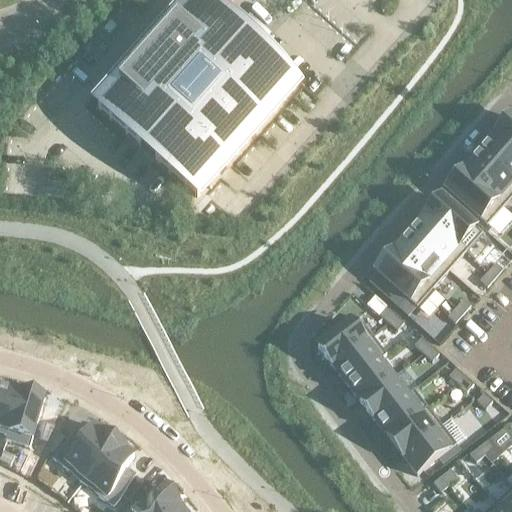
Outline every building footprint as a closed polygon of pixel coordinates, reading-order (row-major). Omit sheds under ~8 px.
[(197,0),(196,0),(98,110),(198,199),(296,88),(256,52),(253,55),(248,51),(256,43),(246,35),(239,43),(234,39),(237,36),(197,0)] [(96,47),(100,42),(95,38),(91,43),(96,47)] [(511,119),(495,138),(511,153),(511,119)] [(511,153),(495,138),(479,156),(511,185),(511,153)] [(511,200),(511,185),(479,156),(463,174),(504,210),(511,200)] [(504,210),(463,174),(446,193),(487,229),(504,210)] [(465,256),(482,237),(441,201),(424,220),(465,256)] [(465,256),(424,220),(409,238),(449,274),(465,256)] [(449,274),(409,238),(393,256),(433,292),(449,274)] [(433,292),(393,256),(376,275),(416,310),(433,292)] [(495,266),(487,275),(495,282),(503,273),(495,266)] [(495,282),(487,275),(479,284),(487,291),(495,282)] [(463,302),(456,311),(463,318),(471,309),(463,302)] [(386,311),(379,318),(388,326),(395,319),(386,311)] [(455,327),(463,318),(456,311),(448,320),(455,327)] [(404,327),(395,319),(388,326),(397,334),(404,327)] [(332,370),(372,339),(357,320),(338,335),(336,332),(327,339),(329,342),(318,351),(332,370)] [(346,388),(386,357),(372,339),(332,370),(346,388)] [(421,342),(414,349),(423,357),(430,350),(421,342)] [(439,358),(430,350),(423,357),(432,365),(439,358)] [(360,406),(392,381),(379,364),(386,358),(386,357),(346,388),(360,406)] [(455,372),(449,380),(458,388),(464,380),(455,372)] [(473,388),(464,380),(458,388),(467,396),(473,388)] [(374,424),(406,399),(392,381),(360,406),(374,424)] [(0,387),(0,436),(7,439),(6,444),(7,444),(23,394),(22,394),(0,388),(0,387)] [(23,394),(7,444),(30,451),(45,401),(23,394)] [(483,397),(477,405),(486,413),(492,405),(483,397)] [(388,442),(428,411),(427,410),(420,416),(406,399),(374,424),(388,442)] [(402,460),(442,429),(428,411),(388,442),(402,460)] [(72,436),(53,462),(83,485),(115,444),(104,435),(103,436),(94,429),(86,440),(83,444),(72,436)] [(417,479),(456,448),(442,429),(402,460),(417,479)] [(488,443),(479,451),(485,459),(495,451),(488,443)] [(115,444),(83,485),(113,508),(133,483),(123,475),(126,471),(134,459),(125,453),(126,452),(115,444)] [(485,459),(479,451),(469,458),(476,466),(485,459)] [(3,455),(0,462),(0,463),(10,469),(14,460),(3,455)] [(450,473),(441,480),(447,488),(457,481),(450,473)] [(47,474),(40,483),(51,491),(58,483),(47,474)] [(447,488),(441,480),(433,486),(440,496),(448,490),(447,488)] [(134,511),(174,511),(180,508),(165,489),(134,511)] [(511,511),(511,491),(495,506),(500,511),(511,511)]
